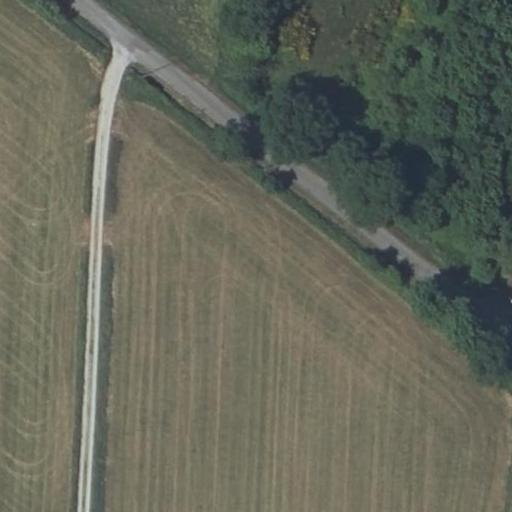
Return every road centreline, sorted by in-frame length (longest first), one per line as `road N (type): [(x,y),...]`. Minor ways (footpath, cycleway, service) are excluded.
road 1 (unclassified): [(77,0),(511,338)]
road 2 (track): [(84,511),(99,136),(127,39)]
